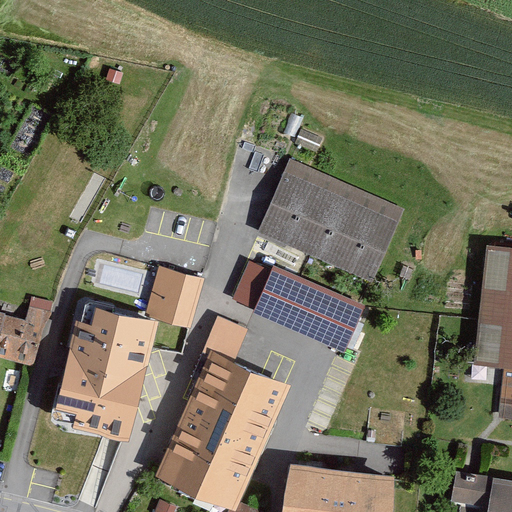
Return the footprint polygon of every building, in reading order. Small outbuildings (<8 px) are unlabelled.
[(404,203),(290,156),(259,229),(373,277),(404,203)] [(474,359),(502,362),(511,362),(511,243),(486,241),(474,359)] [(364,298),(273,260),(254,306),(345,343),(364,298)] [(147,312),(82,295),(52,410),(128,430),(158,317),(191,326),(204,275),(160,264),(147,312)] [(48,320),(0,307),(0,353),(37,362),(48,320)] [(290,377),(211,344),(157,469),(236,503),(290,377)] [(511,362),(502,362),(496,418),(511,419),(511,362)] [(392,511),(396,476),(291,465),(285,511),(392,511)] [(511,511),(511,477),(493,475),(487,511),(511,511)] [(160,500),(156,511),(175,511),(177,505),(160,500)] [(255,511),(234,503),(229,511),(255,511)]
